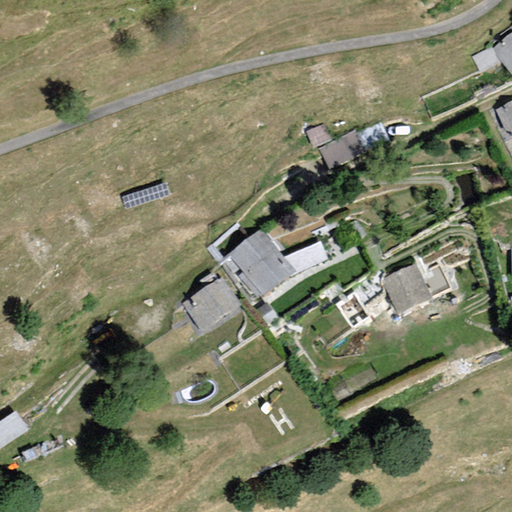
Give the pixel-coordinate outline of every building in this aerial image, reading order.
[(511,35),(496,45),(511,70),(511,35)] [(511,134),(511,106),(492,117),(504,139),(511,134)] [(364,153),(355,132),(315,151),(324,171),(364,153)] [(291,273),(262,233),(224,261),(254,301),(291,273)] [(416,296),(401,263),(371,277),(386,310),(416,296)] [(240,311),(222,282),(183,306),(201,335),(240,311)] [(364,315),(344,286),(320,302),(340,331),(364,315)] [(0,452),(28,436),(16,415),(0,423),(0,452)]
